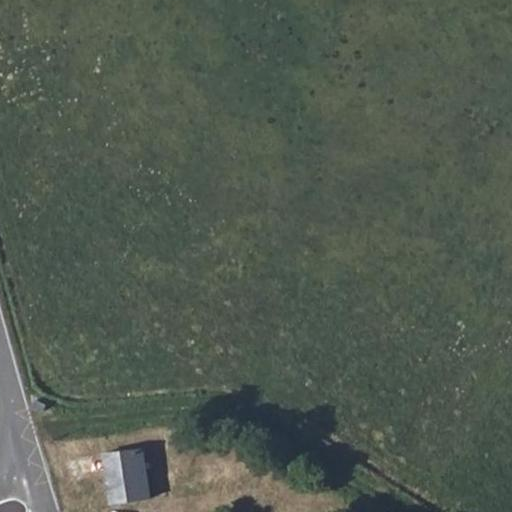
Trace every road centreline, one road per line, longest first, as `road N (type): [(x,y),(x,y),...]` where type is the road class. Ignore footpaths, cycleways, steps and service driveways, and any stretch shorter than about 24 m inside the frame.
road 1 (track): [(22,425),(73,429),(205,414),(253,423),(398,511)]
road 2 (unclassified): [(0,350),(44,500)]
